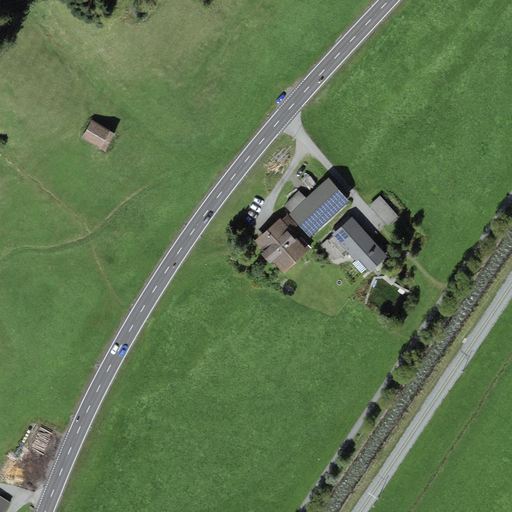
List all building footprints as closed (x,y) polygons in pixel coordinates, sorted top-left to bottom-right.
[(114,136),(95,123),(84,140),(104,153),(114,136)] [(288,215),(309,238),(348,201),(326,178),(306,198),(291,213),(288,215)] [(284,206),(291,213),(306,198),(299,191),(284,206)] [(399,217),(380,196),(369,205),(388,227),(399,217)] [(282,220),(280,219),(255,241),(264,252),(262,254),(270,264),(273,262),(284,274),(312,249),(305,242),(309,238),(288,215),(282,220)] [(388,257),(352,217),(332,235),(355,261),(358,259),(371,273),(388,257)] [(0,511),(3,511),(10,503),(0,496),(0,511)]
